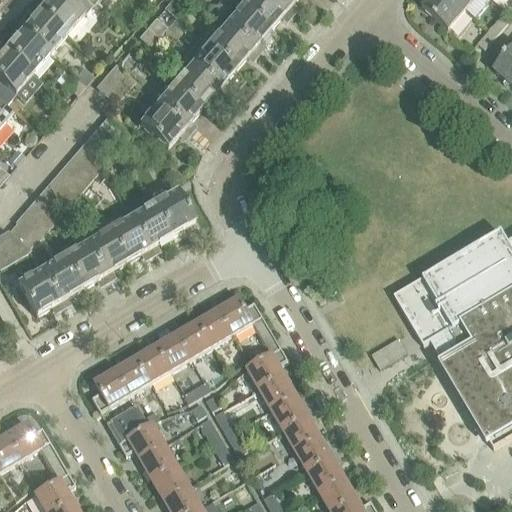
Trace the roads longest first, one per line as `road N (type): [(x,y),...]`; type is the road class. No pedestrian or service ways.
road 1 (residential): [(410,511),(252,244)]
road 2 (residential): [(252,244),(232,191),(238,153),(363,10)]
road 3 (residential): [(38,369),(252,244)]
road 4 (residential): [(511,140),(363,10)]
road 5 (residential): [(122,511),(38,369)]
